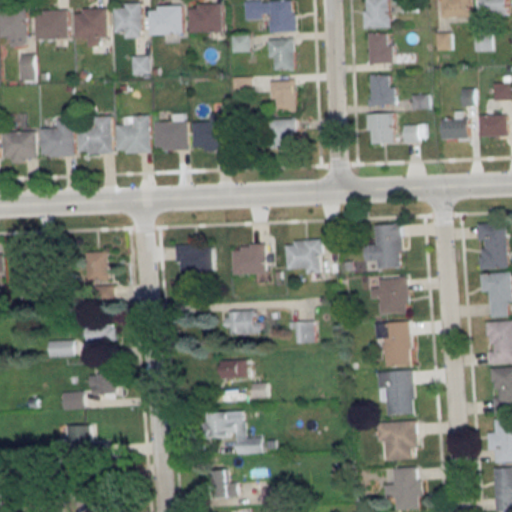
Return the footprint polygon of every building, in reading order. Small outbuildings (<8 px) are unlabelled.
[(370,0),(370,11),(367,11),(367,27),(393,26),(391,0),(370,0)] [(419,12),(418,0),(403,0),(404,13),(419,12)] [(472,0),(444,0),(444,16),(472,16),(472,0)] [(510,0),(483,0),(483,13),(510,13),(510,0)] [(248,2),(249,22),(267,21),(267,15),(274,15),(274,32),(301,31),(300,14),(297,14),(296,1),(274,2),(274,4),(265,4),(265,1),(248,2)] [(118,8),(119,33),(130,33),(130,38),(146,38),(145,2),(129,3),(129,8),(118,8)] [(227,4),(228,33),(195,34),(194,9),(202,9),(202,4),(227,4)] [(153,11),(154,33),(185,33),(184,6),(162,7),(162,11),(153,11)] [(111,36),(111,9),(87,9),(87,13),(78,13),(79,36),(91,36),(92,45),(102,45),(102,36),(111,36)] [(14,46),(31,46),(31,11),(3,11),(3,36),(14,36),(14,46)] [(71,11),(48,11),(48,15),(39,15),(39,38),(71,38),(71,11)] [(391,32),(371,33),(372,63),(397,63),(397,46),(391,46),(391,32)] [(454,49),(454,32),(439,32),(439,49),(454,49)] [(477,50),(494,50),(494,34),(477,34),(477,50)] [(236,35),(236,51),(253,51),(253,35),(236,35)] [(297,69),(297,38),(274,38),(274,69),(297,69)] [(24,54),(24,79),(39,79),(39,54),(24,54)] [(136,55),(136,74),(153,74),(153,55),(136,55)] [(94,74),(90,81),(82,76),(86,70),(94,74)] [(373,108),(400,106),(399,87),(395,88),(394,74),(373,76),(375,101),(372,101),(373,108)] [(237,77),(237,92),(255,92),(255,77),(237,77)] [(299,110),(299,80),(275,80),(275,110),(299,110)] [(511,99),(511,81),(496,81),(496,99),(511,99)] [(477,87),(465,87),(465,104),(477,104),(477,87)] [(432,94),(415,94),(415,108),(432,108),(432,94)] [(230,149),(231,112),(214,111),(214,121),(197,121),(197,149),(230,149)] [(472,140),(472,111),(453,111),(453,118),(445,118),(445,140),(472,140)] [(397,143),(397,113),(372,113),(372,143),(397,143)] [(482,114),(482,137),(510,137),(510,114),(482,114)] [(154,152),(154,115),(121,115),(121,152),(154,152)] [(116,153),(116,116),(93,116),(93,126),(83,126),(83,153),(116,153)] [(159,116),(159,149),(192,149),(192,116),(159,116)] [(78,156),(78,118),(57,118),(57,128),(45,128),(45,156),(78,156)] [(299,147),(299,118),(275,118),(275,147),(299,147)] [(423,124),(407,124),(407,142),(423,142),(423,124)] [(40,160),(40,130),(7,130),(7,160),(40,160)] [(482,268),(509,267),(508,222),(481,222),(482,268)] [(379,224),(379,245),(369,245),(369,259),(380,259),(380,268),(406,267),(405,223),(379,224)] [(291,269),(308,268),(309,275),(327,274),(326,238),(297,239),(297,244),(290,245),(291,269)] [(180,244),(182,278),(200,277),(200,271),(218,270),(216,246),(209,246),(209,242),(180,244)] [(237,249),(237,273),(270,273),(270,244),(246,244),(246,249),(237,249)] [(112,251),(91,251),(91,279),(112,279),(112,251)] [(14,281),(38,281),(38,253),(14,253),(14,281)] [(62,281),(61,263),(43,265),(45,282),(62,281)] [(492,293),(493,316),(511,316),(511,272),(485,272),(485,293),(492,293)] [(410,276),(382,278),(383,287),(374,287),(375,299),(384,299),(385,313),(412,312),(410,276)] [(228,333),(264,333),(264,310),(228,310),(228,333)] [(511,363),(511,319),(490,320),(490,345),(497,345),(497,353),(492,353),(492,363),(511,363)] [(297,320),(297,342),(316,342),(316,320),(297,320)] [(412,321),(378,322),(379,341),(387,341),(388,366),(414,364),(412,321)] [(118,324),(89,324),(89,341),(118,341),(118,324)] [(77,340),(51,340),(51,356),(77,356),(77,340)] [(252,377),(252,360),(223,360),(223,377),(252,377)] [(511,366),(494,367),(496,413),(511,412),(511,366)] [(390,413),(416,413),(415,369),(381,370),(382,401),(390,401),(390,413)] [(97,393),(119,393),(119,372),(97,372),(97,393)] [(255,396),(269,396),(269,382),(255,382),(255,396)] [(65,391),(65,408),(87,408),(87,391),(65,391)] [(41,405),(41,397),(32,397),(32,405),(41,405)] [(245,411),(208,412),(209,437),(239,436),(240,454),(265,453),(264,436),(247,437),(245,411)] [(511,460),(511,417),(498,418),(498,431),(491,432),(492,450),(496,450),(497,461),(511,460)] [(381,421),(383,459),(415,458),(415,447),(422,447),(421,419),(381,421)] [(96,439),(95,424),(70,425),(71,438),(59,438),(60,460),(111,457),(110,438),(96,439)] [(397,467),(398,483),(389,484),(389,497),(398,497),(399,509),(423,508),(423,496),(426,496),(425,480),(421,480),(421,466),(397,467)] [(511,468),(498,469),(499,508),(511,507),(511,468)] [(232,497),(230,469),(213,470),(215,498),(232,497)] [(285,505),(285,486),(264,486),(264,505),(285,505)] [(79,488),(79,507),(101,507),(101,488),(79,488)]
